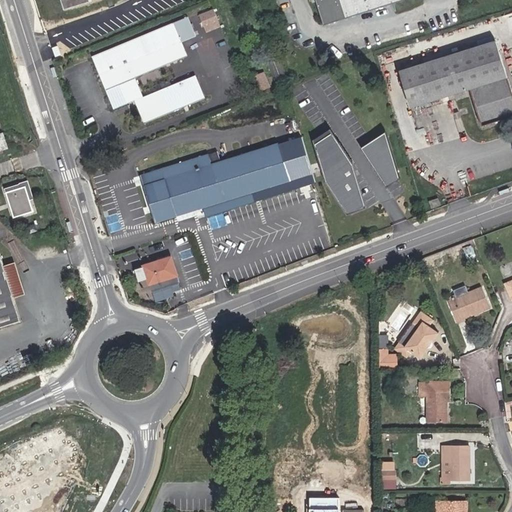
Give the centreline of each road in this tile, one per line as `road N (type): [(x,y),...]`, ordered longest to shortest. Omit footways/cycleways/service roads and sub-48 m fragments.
road 1 (secondary): [(511,203),(197,325)]
road 2 (unclassified): [(103,285),(13,0)]
road 3 (unknown): [(438,0),(343,33),(310,26),(301,0)]
